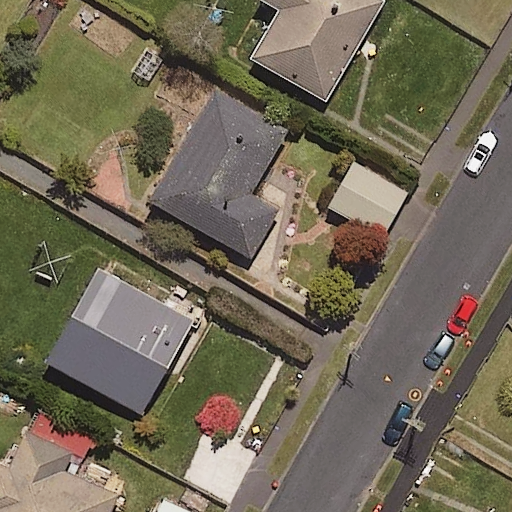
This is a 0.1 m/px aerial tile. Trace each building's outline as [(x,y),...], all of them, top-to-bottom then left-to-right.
[(269,0),(247,38),(324,84),(373,0),(269,0)] [(286,110),(210,66),(143,181),(249,244),(277,196),(247,178),(286,110)] [(407,177),(350,146),(325,191),(382,223),(407,177)] [(190,308),(92,252),(39,343),(137,399),(190,308)] [(99,511),(116,476),(58,450),(65,435),(19,415),(3,450),(0,448),(0,511),(99,511)] [(198,511),(151,487),(138,511),(198,511)]
